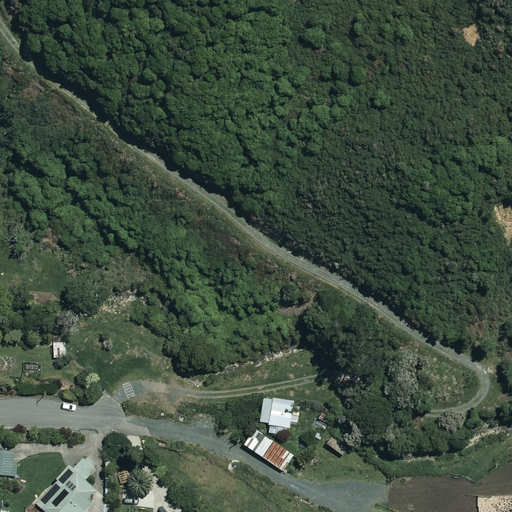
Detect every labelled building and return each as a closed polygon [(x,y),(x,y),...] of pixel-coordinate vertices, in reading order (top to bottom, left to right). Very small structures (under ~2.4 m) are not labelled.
[(65,360),(64,335),(52,335),(53,361),(65,360)] [(269,422),(268,431),(287,433),(289,423),(296,424),(298,405),(292,404),(292,399),(261,396),(259,421),(269,422)] [(293,454),(251,425),(240,440),(282,470),(293,454)] [(13,449),(0,448),(0,474),(15,475),(16,463),(12,463),(13,449)] [(95,467),(81,457),(74,468),(66,462),(35,503),(47,511),(81,511),(83,509),(79,506),(93,486),(85,480),(95,467)]
